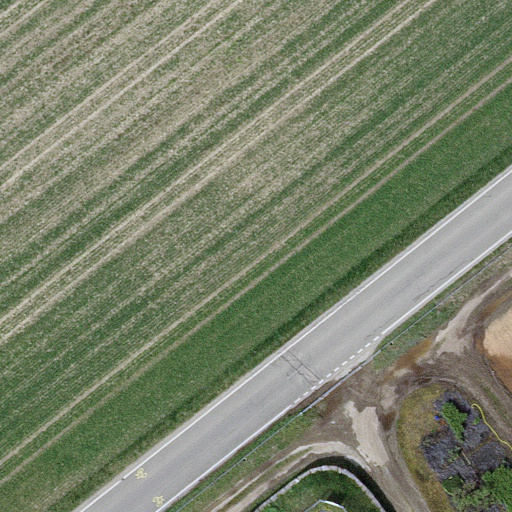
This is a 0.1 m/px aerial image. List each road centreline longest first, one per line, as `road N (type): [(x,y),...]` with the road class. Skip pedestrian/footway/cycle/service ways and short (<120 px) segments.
road 1 (tertiary): [(511,198),(106,511)]
road 2 (track): [(303,362),(408,511)]
